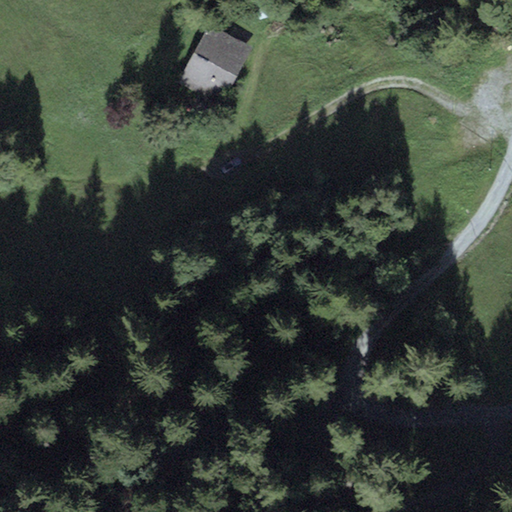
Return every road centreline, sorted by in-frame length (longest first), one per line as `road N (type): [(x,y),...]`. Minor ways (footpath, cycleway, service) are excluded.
road 1 (track): [(511,156),(481,221),(350,357),(349,398),(375,420),(511,413)]
road 2 (track): [(511,122),(463,111),(417,85),(385,82),(224,168),(267,42)]
road 3 (track): [(500,414),(499,442),(484,469),(400,511)]
